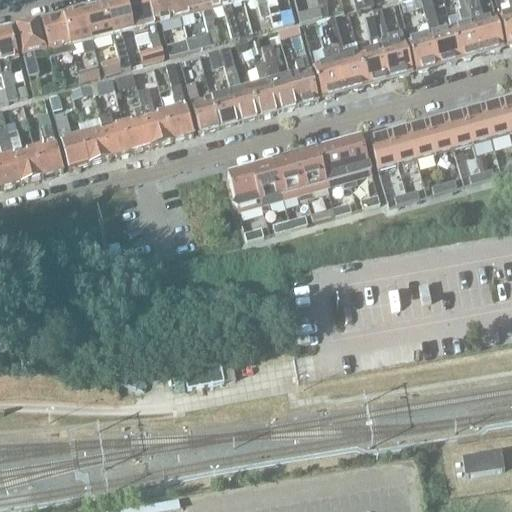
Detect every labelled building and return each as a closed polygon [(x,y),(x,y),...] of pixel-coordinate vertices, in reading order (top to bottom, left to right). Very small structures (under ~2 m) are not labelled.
[(148,37),(152,52),(139,56),(142,68),(164,62),(155,28),(147,0),(129,0),(128,2),(125,3),(133,33),(135,40),(148,37)] [(152,0),(160,26),(181,21),(175,0),(152,0)] [(175,0),(181,21),(202,15),(197,0),(175,0)] [(197,0),(202,15),(203,21),(207,38),(208,39),(210,49),(218,47),(213,25),(214,25),(211,14),(222,11),(219,0),(197,0)] [(219,0),(222,11),(231,43),(239,41),(231,9),(244,6),(242,0),(219,0)] [(242,0),(244,6),(256,2),(261,21),(269,19),(264,0),(242,0)] [(282,29),(279,19),(274,0),(264,0),(269,19),(272,31),(282,29)] [(362,0),(352,0),(356,13),(366,11),(362,0)] [(362,0),(366,11),(373,8),(371,0),(362,0)] [(477,0),(470,0),(466,1),(481,55),(489,53),(493,54),(499,52),(501,50),(503,49),(495,18),(483,21),(477,0)] [(511,0),(506,0),(510,15),(498,18),(507,48),(509,47),(511,48),(511,0)] [(462,27),(451,31),(459,61),(461,61),(465,62),(470,61),(473,58),(481,55),(466,1),(458,4),(460,14),(458,15),(462,27)] [(121,37),(133,33),(125,3),(123,4),(120,2),(115,3),(113,6),(104,8),(112,39),(118,61),(121,75),(131,72),(126,58),(121,37)] [(91,44),(112,39),(104,8),(102,9),(99,8),(94,9),(92,11),(83,14),(91,44)] [(311,12),(297,16),(300,25),(322,19),(320,10),(311,12)] [(433,11),(423,13),(427,27),(438,67),(446,65),(450,66),(455,65),(458,62),(459,61),(451,31),(439,34),(433,11)] [(412,74),(401,34),(387,38),(380,12),(371,15),(373,21),(377,34),(390,81),(412,74)] [(64,19),(62,19),(70,50),(71,50),(82,47),(84,58),(94,55),(91,44),(83,14),(74,16),(71,15),(66,16),(64,19)] [(50,61),(72,55),(71,50),(70,50),(62,19),(60,20),(57,18),(53,20),(50,22),(41,25),(50,61)] [(325,23),(332,47),(344,93),(367,87),(358,56),(356,46),(342,50),(334,20),(325,23)] [(372,52),(358,56),(367,87),(390,81),(377,34),(373,21),(365,24),(372,52)] [(33,56),(46,53),(38,23),(15,29),(29,80),(39,77),(33,56)] [(321,100),(344,93),(332,47),(325,23),(315,25),(326,65),(313,69),(321,100)] [(419,40),(407,43),(415,74),(417,73),(421,74),(426,73),(429,70),(438,67),(427,27),(421,28),(418,36),(419,40)] [(19,62),(11,30),(0,32),(0,76),(1,79),(7,106),(18,103),(8,65),(19,62)] [(207,38),(185,44),(189,55),(210,49),(208,39),(207,38)] [(169,60),(189,55),(185,44),(166,49),(169,60)] [(271,49),(261,52),(265,67),(278,114),(298,109),(290,78),(279,81),(277,74),(278,74),(271,49)] [(229,51),(219,54),(223,70),(227,84),(230,95),(238,125),(258,120),(250,90),(241,92),(229,51)] [(219,54),(207,57),(212,73),(223,70),(219,54)] [(298,76),(290,78),(298,109),(318,103),(306,60),(294,64),(298,76)] [(104,80),(121,75),(118,61),(100,66),(104,80)] [(193,138),(173,67),(165,69),(171,92),(170,92),(175,110),(164,113),(172,144),(193,138)] [(260,87),(250,90),(258,120),(278,114),(265,67),(255,70),(260,87)] [(80,86),(100,80),(97,69),(76,75),(80,86)] [(54,78),(57,92),(66,90),(62,75),(54,78)] [(135,89),(132,79),(115,83),(118,94),(135,89)] [(36,83),(29,84),(33,97),(40,96),(36,83)] [(111,84),(96,88),(99,100),(115,96),(111,84)] [(217,99),(210,101),(219,131),(238,125),(230,95),(227,84),(223,85),(214,88),(217,99)] [(194,85),(185,88),(199,137),(219,131),(210,101),(200,104),(197,96),(194,85)] [(151,150),(172,144),(164,113),(154,116),(148,93),(136,96),(141,110),(151,150)] [(52,116),(62,113),(58,99),(48,102),(52,116)] [(511,137),(511,99),(499,103),(509,138),(511,137)] [(509,138),(499,103),(481,108),(490,143),(509,138)] [(490,143),(481,108),(462,114),(472,149),(490,143)] [(141,110),(133,113),(135,121),(122,125),(131,156),(151,150),(141,110)] [(472,149),(462,114),(443,119),(453,154),(472,149)] [(0,155),(1,159),(0,159),(0,191),(0,192),(21,186),(7,137),(3,123),(1,116),(0,115),(0,155)] [(44,147),(33,150),(42,180),(63,174),(47,117),(39,119),(37,124),(44,147)] [(71,139),(65,117),(53,120),(68,173),(89,167),(80,136),(71,139)] [(98,120),(99,122),(110,161),(131,156),(122,125),(113,127),(110,117),(98,120)] [(453,154),(443,119),(424,124),(434,159),(453,154)] [(78,128),(80,136),(89,167),(110,161),(99,122),(78,128)] [(434,159),(424,124),(406,129),(416,164),(434,159)] [(416,164),(406,129),(387,135),(397,170),(416,164)] [(17,135),(7,137),(21,186),(42,180),(33,150),(22,153),(17,135)] [(397,170),(387,135),(368,140),(377,175),(397,170)] [(348,186),(349,185),(351,191),(357,190),(355,184),(371,179),(360,141),(338,147),(348,186)] [(338,147),(315,153),(326,192),(342,187),(343,193),(351,191),(349,185),(348,186),(338,147)] [(311,196),(326,192),(315,153),(294,160),(305,198),(307,203),(313,202),(311,196)] [(307,203),(305,198),(294,160),(272,166),(283,204),(298,200),(300,205),(307,203)] [(272,166),(250,172),(261,210),(263,216),(269,214),(268,208),(283,204),(272,166)] [(261,210),(250,172),(226,178),(237,217),(261,210)] [(491,174),(480,177),(482,185),(493,182),(491,174)] [(482,185),(480,177),(468,180),(470,188),(482,185)] [(454,184),(442,187),(445,195),(456,192),(454,184)] [(445,195),(442,187),(431,190),(433,199),(445,195)] [(416,194),(405,198),(407,206),(419,203),(416,194)] [(407,206),(405,198),(394,201),(396,209),(407,206)] [(359,205),(362,213),(379,208),(376,200),(359,205)] [(348,208),(333,212),(336,220),(350,216),(348,208)] [(322,224),(320,216),(311,218),(313,227),(322,224)] [(289,224),(289,226),(292,233),(306,229),(304,220),(289,224)] [(292,233),(289,226),(289,224),(272,229),(274,238),(292,233)] [(263,241),(260,233),(243,237),(245,246),(263,241)] [(118,247),(108,250),(114,273),(123,271),(118,247)] [(178,390),(225,388),(224,370),(177,372),(178,390)] [(501,454),(462,460),(465,478),(504,472),(501,454)]
